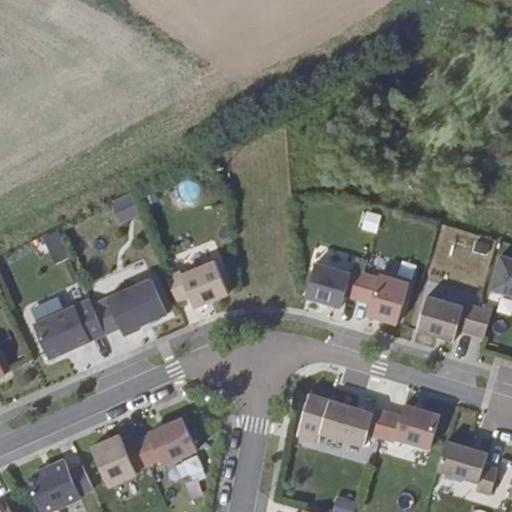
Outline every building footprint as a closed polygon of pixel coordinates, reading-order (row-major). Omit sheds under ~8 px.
[(130,190),(111,198),(121,221),(140,212),(130,190)] [(216,253),(166,274),(177,302),(190,296),(194,308),(232,293),(216,253)] [(489,295),(511,302),(511,263),(500,260),(489,295)] [(342,301),(355,305),(363,281),(349,276),(348,280),(312,268),(303,303),(338,314),(342,301)] [(169,309),(154,274),(93,300),(106,333),(124,326),(125,330),(142,324),(141,320),(169,309)] [(363,281),(355,305),(368,309),(366,321),(397,330),(407,289),(377,281),(377,285),(363,281)] [(106,333),(93,300),(91,295),(33,320),(48,358),(106,333)] [(454,339),(467,342),(475,317),(461,313),(461,317),(423,307),(415,342),(451,351),(454,339)] [(475,317),(467,342),(482,346),(489,321),(475,317)] [(357,442),(371,446),(379,421),(364,417),(364,422),(321,409),(311,441),(355,454),(357,442)] [(379,421),(371,446),(385,451),(385,447),(422,457),(431,423),(397,413),(393,425),(384,423),(379,421)] [(140,443),(128,449),(139,474),(152,470),(152,473),(182,460),(163,421),(135,434),(140,443)] [(139,474),(128,449),(115,455),(111,445),(82,456),(99,496),(128,484),(126,480),(139,474)] [(438,449),(430,480),(465,490),(464,499),(476,502),(484,477),(472,473),(476,460),(438,449)] [(83,498),(73,473),(61,477),(56,466),(27,479),(29,484),(17,489),(27,511),(58,511),(72,506),(72,503),(83,498)] [(511,473),(501,507),(511,510),(511,473)] [(338,495),(332,511),(355,511),(358,501),(338,495)]
